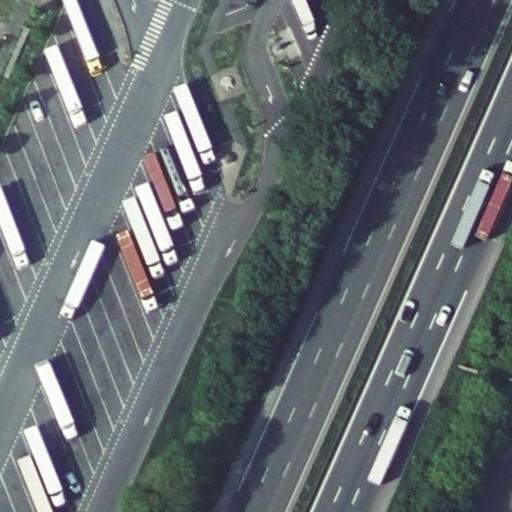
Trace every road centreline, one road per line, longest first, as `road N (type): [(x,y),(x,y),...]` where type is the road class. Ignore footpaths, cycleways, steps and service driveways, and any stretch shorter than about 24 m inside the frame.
road 1 (motorway): [(485,0),(259,511)]
road 2 (motorway): [(339,511),(511,121)]
